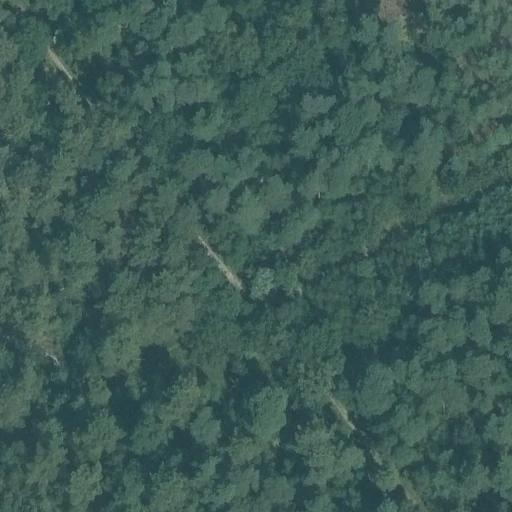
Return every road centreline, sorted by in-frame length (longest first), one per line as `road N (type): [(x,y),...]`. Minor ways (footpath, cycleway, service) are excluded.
road 1 (track): [(419,511),(24,0)]
road 2 (track): [(511,174),(255,306)]
road 3 (track): [(146,511),(121,436),(100,407),(0,325)]
